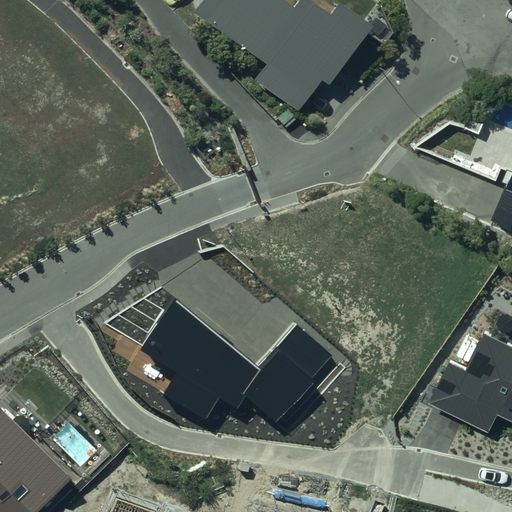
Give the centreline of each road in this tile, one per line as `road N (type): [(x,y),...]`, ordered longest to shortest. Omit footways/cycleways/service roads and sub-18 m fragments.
road 1 (residential): [(62,274),(179,214),(342,155),(478,20)]
road 2 (residential): [(427,458),(273,449),(172,423),(95,338),(62,274)]
